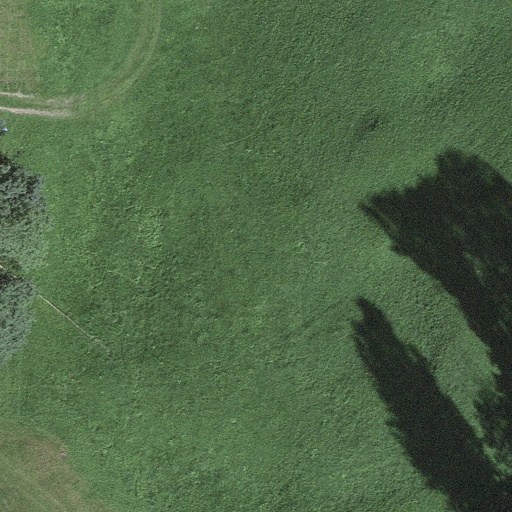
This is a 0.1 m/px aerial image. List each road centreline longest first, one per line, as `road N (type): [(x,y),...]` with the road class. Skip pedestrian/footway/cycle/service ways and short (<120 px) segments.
road 1 (track): [(149,0),(89,93),(0,98)]
road 2 (track): [(0,263),(8,410),(0,418)]
